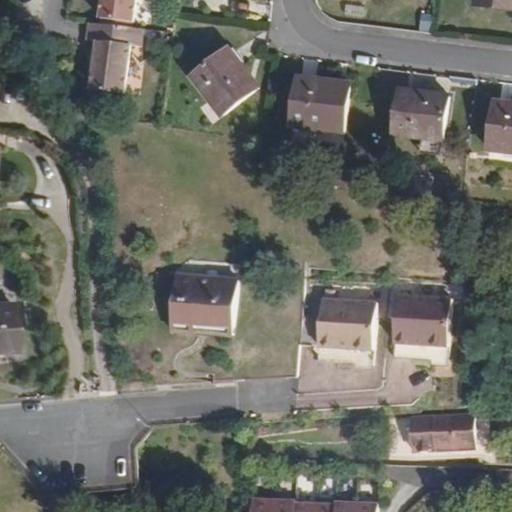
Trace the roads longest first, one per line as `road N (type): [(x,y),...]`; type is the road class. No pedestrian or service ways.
road 1 (residential): [(286,396),(0,421)]
road 2 (residential): [(511,61),(325,39),(305,21),(299,0)]
road 3 (unknown): [(511,489),(430,479),(390,511)]
